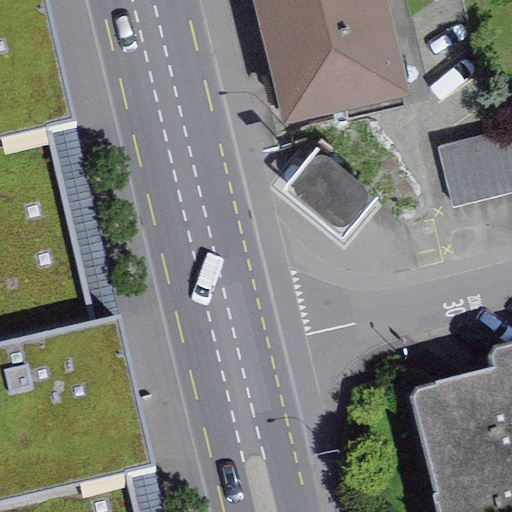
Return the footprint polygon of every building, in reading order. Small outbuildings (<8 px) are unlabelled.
[(50,0),(0,0),(0,511),(135,511),(126,471),(152,464),(120,321),(90,328),(46,140),(82,132),(50,0)] [(380,0),(266,0),(292,102),(341,90),(347,117),(406,103),(380,0)] [(511,125),(438,144),(453,203),(511,188),(511,125)] [(373,189),(318,144),(286,183),(341,228),(373,189)] [(493,375),(426,392),(444,464),(427,469),(437,511),(511,511),(511,359),(491,365),(493,375)]
